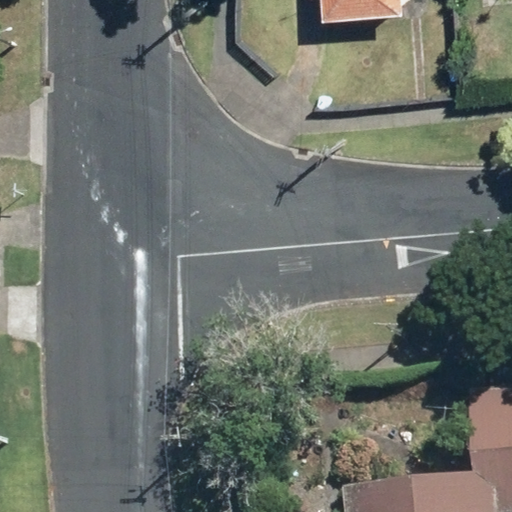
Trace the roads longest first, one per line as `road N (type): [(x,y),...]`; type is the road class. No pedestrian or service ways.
road 1 (residential): [(511,227),(105,262)]
road 2 (residential): [(106,0),(105,262)]
road 3 (residential): [(105,262),(111,511)]
